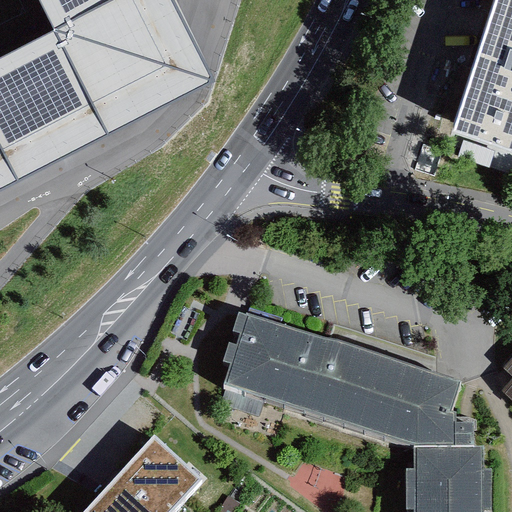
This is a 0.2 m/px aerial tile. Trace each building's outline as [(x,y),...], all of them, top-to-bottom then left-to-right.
[(0,0),(0,189),(111,133),(155,0),(0,0)] [(211,75),(173,0),(155,0),(111,133),(208,82),(211,75)] [(511,0),(500,0),(456,140),(511,157),(511,0)] [(244,309),(218,392),(415,455),(415,511),(499,511),(500,446),(459,377),(244,309)] [(511,369),(498,386),(511,396),(511,369)] [(183,511),(201,492),(153,449),(95,511),(183,511)]
